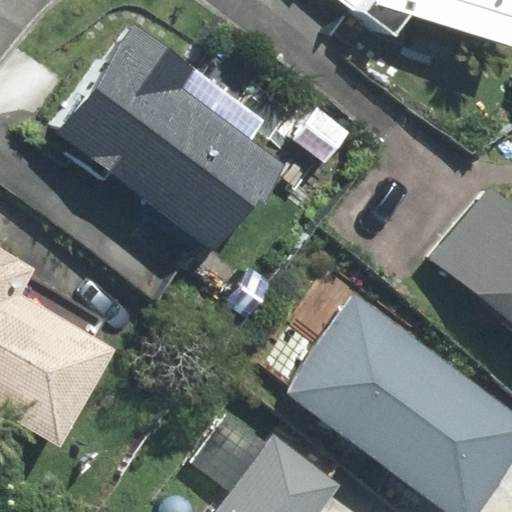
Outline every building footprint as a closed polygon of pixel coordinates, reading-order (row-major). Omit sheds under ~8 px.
[(511,0),(346,0),(397,37),(413,16),(511,45),(511,0)] [(177,88),(192,69),(132,25),(51,132),(214,254),(281,165),(177,88)] [(511,200),(494,185),(432,254),(511,325),(511,200)] [(0,253),(0,412),(59,445),(112,350),(92,339),(103,319),(28,278),(32,271),(0,253)] [(511,410),(355,298),(288,391),(456,511),(474,511),(511,460),(511,410)] [(271,439),(218,511),(316,511),(336,486),(271,439)]
